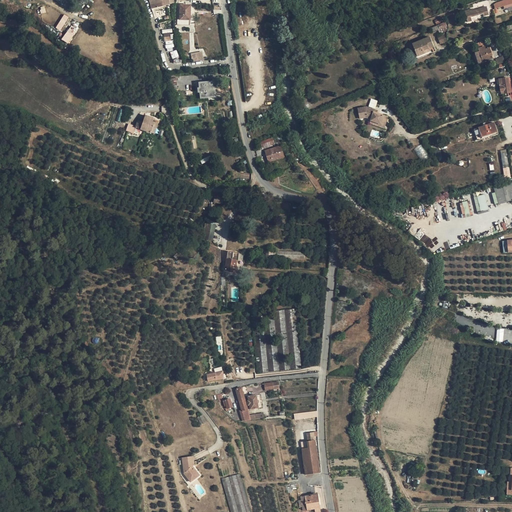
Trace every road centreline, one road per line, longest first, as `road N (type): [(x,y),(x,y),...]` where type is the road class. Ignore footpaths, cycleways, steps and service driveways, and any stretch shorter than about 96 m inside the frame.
road 1 (unclassified): [(331,511),(320,413),(334,223),(329,212),(273,194),(261,180),(242,124),(225,0)]
road 2 (track): [(273,194),(195,179),(133,0)]
road 3 (unknown): [(511,71),(475,87),(439,139),(452,158)]
